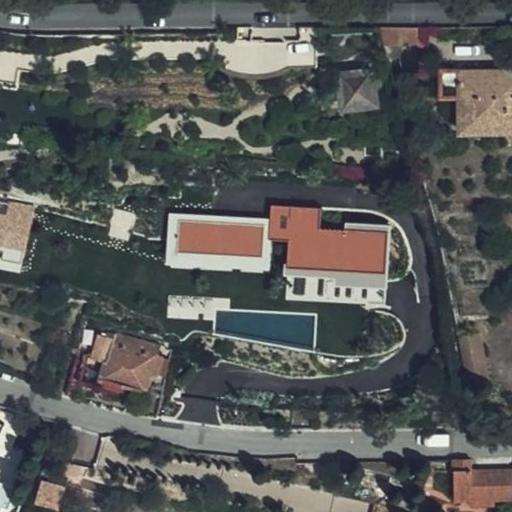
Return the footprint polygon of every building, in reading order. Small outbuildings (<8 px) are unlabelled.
[(385,49),(390,65),(403,62),(403,58),(406,53),(408,50),(420,50),(419,30),(380,28),(385,49)] [(428,30),(419,30),(420,50),(428,50),(428,30)] [(0,47),(20,48),(22,33),(0,31),(0,47)] [(318,66),(317,36),(237,38),(238,68),(318,66)] [(390,65),(385,49),(366,52),(368,73),(371,98),(388,96),(385,70),(390,65)] [(0,78),(44,79),(45,54),(0,51),(0,78)] [(371,98),(368,73),(343,76),(346,100),(371,98)] [(465,138),(511,136),(511,73),(507,73),(507,77),(466,78),(466,74),(442,75),(443,102),(464,102),(465,138)] [(387,99),(390,127),(398,126),(396,98),(387,99)] [(380,145),(403,142),(401,126),(398,126),(390,127),(378,127),(380,145)] [(451,138),(427,139),(427,151),(451,150),(451,138)] [(210,218),(212,187),(180,186),(179,218),(210,218)] [(24,249),(31,208),(0,200),(0,244),(3,245),(24,249)] [(386,270),(387,218),(329,215),(330,209),(259,204),(258,225),(267,225),(266,265),(386,270)] [(210,231),(210,218),(179,218),(178,231),(181,230),(210,231)] [(185,231),(181,230),(178,231),(173,231),(165,236),(160,243),(159,253),(162,260),(168,267),(176,270),(184,269),(192,266),(197,259),(199,249),(197,242),(192,235),(185,231)] [(24,249),(3,245),(0,259),(21,263),(24,249)] [(142,392),(136,415),(157,419),(164,391),(147,386),(149,378),(155,378),(161,358),(156,356),(159,344),(115,331),(115,334),(99,329),(92,352),(107,357),(101,381),(142,392)] [(458,344),(466,386),(488,381),(480,338),(458,344)] [(38,382),(47,355),(18,345),(0,339),(0,368),(10,372),(38,382)] [(150,474),(155,449),(104,439),(99,464),(150,474)] [(468,459),(452,459),(452,472),(456,472),(469,471),(468,459)] [(68,474),(87,480),(91,466),(71,461),(68,474)] [(91,466),(87,480),(112,486),(116,473),(91,466)] [(511,469),(469,471),(456,472),(456,503),(472,502),(472,508),(497,508),(497,502),(511,500),(511,469)] [(0,511),(2,511),(4,508),(10,509),(17,488),(0,481),(0,480),(2,476),(0,474),(0,511)] [(38,482),(33,505),(42,507),(48,485),(38,482)]
